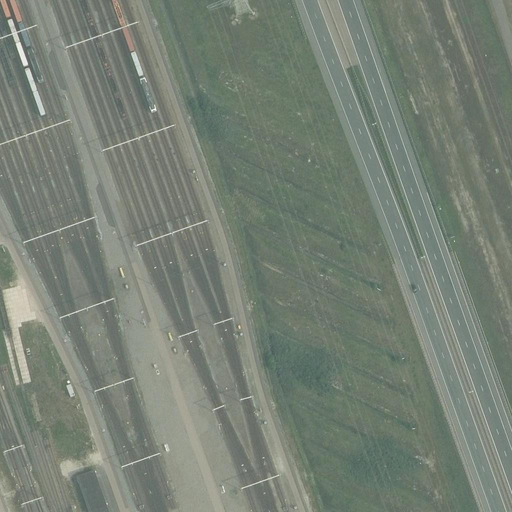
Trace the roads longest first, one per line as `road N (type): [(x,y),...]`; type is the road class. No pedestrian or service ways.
road 1 (trunk): [(307,0),(498,511)]
road 2 (trunk): [(511,474),(345,0)]
